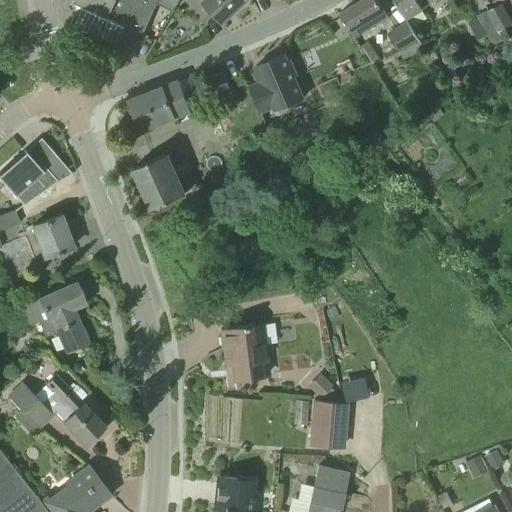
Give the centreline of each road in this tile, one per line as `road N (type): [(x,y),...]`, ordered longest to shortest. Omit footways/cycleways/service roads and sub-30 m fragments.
road 1 (tertiary): [(159,511),(161,379),(141,286),(64,98)]
road 2 (residential): [(64,98),(207,54),(323,0)]
